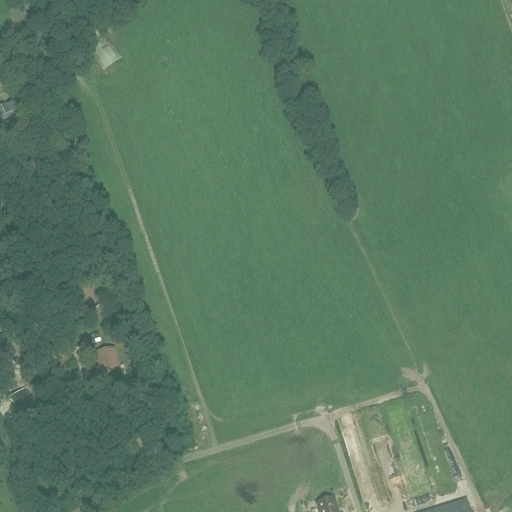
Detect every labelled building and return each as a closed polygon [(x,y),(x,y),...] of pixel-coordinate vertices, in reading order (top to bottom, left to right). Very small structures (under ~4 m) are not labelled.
[(104,67),(116,58),(104,43),(93,52),(104,67)] [(18,59),(7,71),(18,80),(28,69),(18,59)] [(0,110),(0,125),(23,115),(17,102),(0,110)] [(4,336),(0,338),(0,348),(1,348),(7,359),(15,355),(4,336)] [(112,351),(95,356),(97,361),(98,367),(102,366),(105,374),(118,371),(113,356),(112,351)] [(24,389),(10,398),(16,408),(30,399),(24,389)] [(14,473),(20,484),(31,477),(25,467),(14,473)] [(458,478),(424,485),(427,494),(433,493),(434,497),(461,491),(458,478)] [(337,507),(334,498),(316,504),(318,511),(337,511),(336,507),(337,507)]
